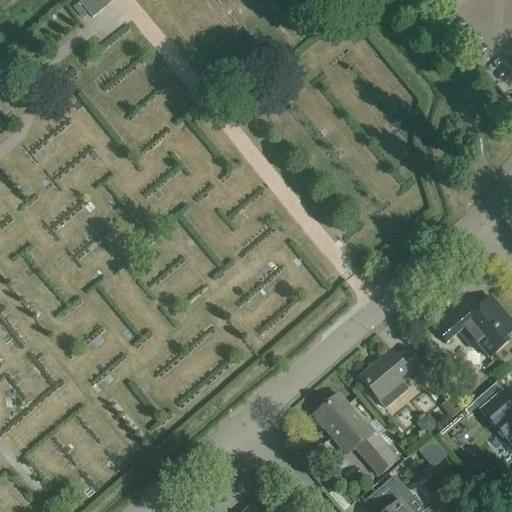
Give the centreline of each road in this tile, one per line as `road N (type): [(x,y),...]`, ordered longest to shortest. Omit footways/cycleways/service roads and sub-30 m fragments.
road 1 (residential): [(240,426),(478,218)]
road 2 (residential): [(143,511),(240,426)]
